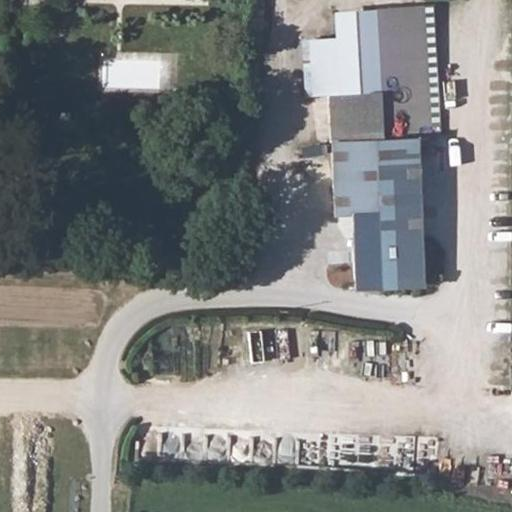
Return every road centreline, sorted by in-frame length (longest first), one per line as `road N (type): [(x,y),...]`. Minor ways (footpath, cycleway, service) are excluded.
road 1 (track): [(482,0),(441,409),(104,402)]
road 2 (track): [(270,287),(284,37)]
